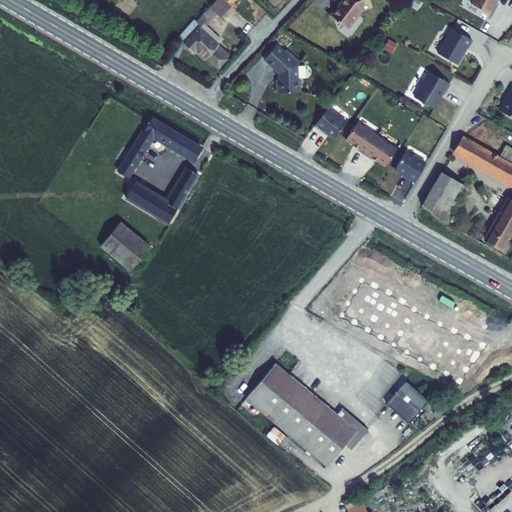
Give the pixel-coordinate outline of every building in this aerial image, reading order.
[(217,0),(197,22),(195,21),(178,38),(194,52),(196,50),(205,59),(206,57),(219,68),(227,60),(226,58),(228,55),(217,45),(220,40),(206,27),(203,24),(215,12),(218,16),(221,19),(233,6),(231,4),(235,0),(217,0)] [(342,0),(331,14),(348,28),(361,11),(373,6),(369,0),(342,0)] [(473,0),(471,4),(489,14),(497,0),(499,1),(499,0),(473,0)] [(206,27),(218,16),(215,12),(203,24),(206,27)] [(453,28),(439,53),(458,64),(473,40),(453,28)] [(276,46),(263,60),(279,75),(281,79),(277,79),(278,92),(301,92),(300,78),(298,78),(296,66),(299,63),(290,55),(289,56),(284,52),(283,52),(276,46)] [(450,83),(430,72),(415,97),(434,109),(444,92),(445,92),(450,83)] [(511,85),(509,84),(506,90),(507,90),(497,106),(511,115),(511,85)] [(348,121),(329,107),(316,124),(323,129),(324,128),(336,137),(348,121)] [(195,161),(202,149),(152,118),(119,172),(128,177),(154,136),(195,161)] [(359,148),(366,153),(378,135),(359,121),(347,138),(360,147),(359,148)] [(378,135),(366,153),(372,157),(373,156),(386,165),(398,148),(378,135)] [(511,166),(462,138),(454,150),(511,184),(511,166)] [(511,147),(507,145),(499,159),(511,166),(511,147)] [(409,177),(416,181),(427,163),(406,151),(396,168),(410,176),(409,177)] [(168,224),(198,175),(187,168),(166,202),(136,183),(126,198),(168,224)] [(442,171),(423,205),(447,219),(467,185),(442,171)] [(511,200),(509,199),(487,240),(504,249),(511,234),(511,200)] [(150,247),(120,223),(101,245),(131,270),(150,247)] [(365,277),(345,313),(465,379),(477,356),(479,358),(488,342),(459,326),(458,328),(405,299),(406,297),(379,282),(378,285),(365,277)] [(357,432),(277,364),(247,400),(328,467),(357,432)] [(430,402),(408,382),(388,405),(411,425),(430,402)] [(364,426),(344,409),(339,415),(359,432),(364,426)] [(359,432),(348,445),(353,450),(370,431),(364,426),(359,432)] [(363,511),(359,500),(345,506),(348,511),(363,511)]
